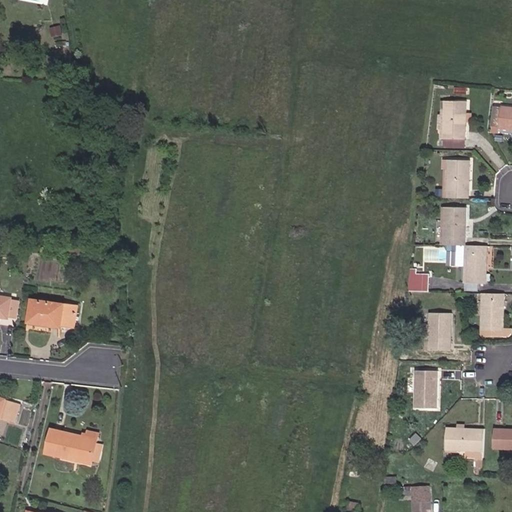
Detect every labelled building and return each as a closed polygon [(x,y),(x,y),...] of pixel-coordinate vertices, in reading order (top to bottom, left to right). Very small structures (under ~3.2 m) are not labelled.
[(62,35),(61,28),(52,29),(53,36),(62,35)] [(465,132),(466,113),(467,113),(468,101),(446,101),(446,115),(442,115),(439,115),(439,130),(441,130),(442,139),(466,139),(467,132),(465,132)] [(500,127),(502,107),(494,106),(491,126),(492,126),(500,127)] [(511,108),(503,107),(502,107),(500,127),(500,129),(511,130),(511,129),(511,128),(511,108)] [(469,190),(469,172),(471,172),(471,160),(449,160),(448,198),(470,198),(470,190),(469,190)] [(465,234),(466,216),(467,216),(467,208),(445,207),(443,245),(447,245),(458,246),(467,246),(467,234),(465,234)] [(85,255),(86,248),(64,246),(64,252),(85,255)] [(487,284),(488,272),(486,272),(487,254),(488,254),(488,246),(467,246),(458,246),(458,250),(457,266),(466,266),(465,283),(487,284)] [(429,292),(430,274),(418,274),(418,271),(412,271),(410,291),(429,292)] [(511,329),(505,329),(505,317),(504,317),(504,299),(505,299),(505,294),(484,293),(482,329),(488,329),(488,337),(509,337),(511,334),(511,329)] [(0,316),(9,318),(12,299),(3,298),(0,296),(0,316)] [(17,319),(20,301),(12,299),(9,318),(17,319)] [(63,325),(65,312),(77,314),(79,306),(33,300),(30,322),(63,327),(63,325)] [(76,327),(77,314),(65,312),(63,325),(76,327)] [(450,343),(451,325),(452,325),(452,313),(431,313),(430,350),(452,351),(452,343),(450,343)] [(437,397),(437,378),(439,379),(439,371),(417,370),(416,408),(438,409),(438,397),(437,397)] [(0,418),(14,423),(21,404),(0,397),(0,418)] [(28,428),(35,408),(21,404),(14,423),(28,428)] [(484,458),(485,430),(477,429),(477,431),(456,430),(456,428),(447,428),(445,450),(461,451),(461,458),(475,458),(484,458)] [(98,443),(98,439),(85,436),(53,429),(48,453),(93,464),(94,461),(98,443)] [(511,429),(495,429),(494,449),(511,449),(511,429)] [(98,439),(100,433),(90,431),(89,434),(86,434),(85,436),(98,439)] [(100,462),(104,445),(98,443),(94,461),(100,462)] [(483,468),(484,458),(475,458),(475,467),(483,468)] [(397,489),(397,477),(386,477),(387,488),(397,489)] [(431,511),(430,486),(413,487),(413,496),(414,511),(431,511)] [(413,496),(413,487),(404,487),(404,496),(413,496)] [(359,511),(361,504),(348,502),(346,511),(359,511)]
